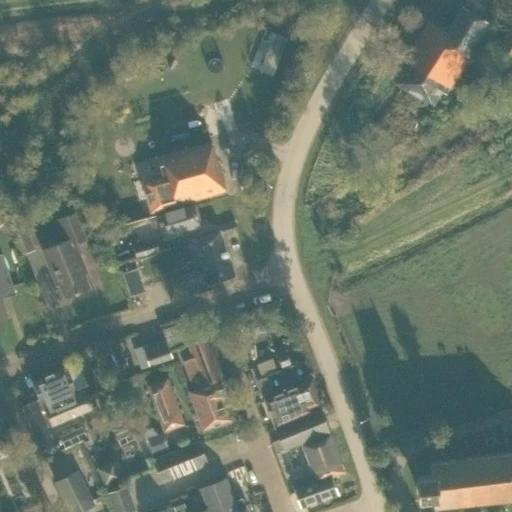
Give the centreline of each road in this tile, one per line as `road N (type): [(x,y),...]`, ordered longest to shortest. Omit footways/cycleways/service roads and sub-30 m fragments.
road 1 (tertiary): [(290,271),(282,232),(289,171),(307,123),(381,0)]
road 2 (tertiary): [(377,501),(290,271)]
road 3 (residential): [(284,511),(210,298)]
road 4 (unclassified): [(0,376),(210,298)]
